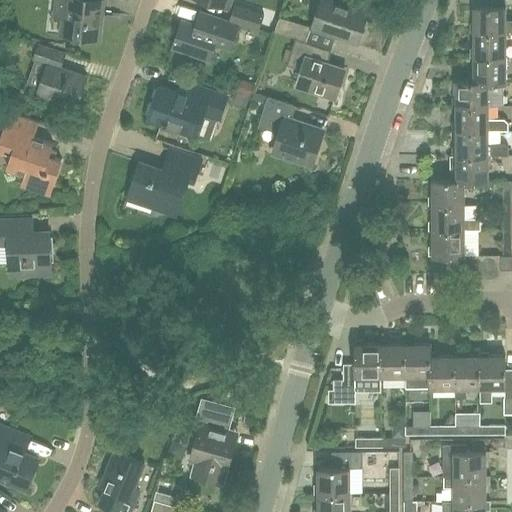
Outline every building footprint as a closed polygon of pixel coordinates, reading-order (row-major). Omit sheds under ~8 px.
[(103,0),(65,0),(62,35),(99,40),(103,0)] [(355,41),(366,9),(339,0),(325,0),(316,28),(355,41)] [(260,28),(265,14),(236,4),(231,18),(260,28)] [(475,31),(507,31),(511,31),(511,20),(507,21),(507,6),(475,6),(475,31)] [(239,24),(209,14),(200,11),(196,24),(182,20),(173,47),(211,59),(215,45),(230,50),(239,24)] [(281,17),(276,31),(296,38),(306,41),(311,26),(281,17)] [(507,56),(507,31),(475,31),(475,56),(507,56)] [(325,47),(306,41),(296,38),(292,51),(287,49),(284,60),(289,62),(288,64),(303,69),(298,85),(335,97),(345,68),(321,60),(325,47)] [(66,52),(40,44),(30,41),(28,49),(37,53),(35,58),(48,63),(38,93),(77,106),(87,76),(61,67),(66,52)] [(489,81),(503,81),(507,81),(507,56),(475,56),(475,80),(475,81),(489,80),(489,81)] [(503,94),(503,81),(489,81),(489,80),(475,81),(475,80),(457,80),(457,106),(489,106),(489,105),(503,106),(503,94)] [(220,119),(228,95),(200,86),(195,98),(160,87),(149,119),(197,135),(204,113),(220,119)] [(268,96),(254,92),(251,99),(266,103),(260,121),(282,128),(275,150),(313,162),(323,130),(292,120),(297,105),(268,96)] [(489,118),(489,106),(457,106),(457,130),(489,130),(509,130),(509,122),(505,118),(489,118)] [(49,194),(62,159),(49,154),(53,143),(34,136),(39,121),(11,112),(0,142),(0,151),(11,156),(7,168),(25,174),(22,185),(49,194)] [(457,155),(489,155),(509,155),(509,147),(505,143),(489,143),(489,130),(457,130),(457,155)] [(195,182),(202,160),(171,149),(164,169),(140,161),(128,198),(178,214),(189,180),(195,182)] [(465,180),(465,181),(489,180),(489,155),(457,155),(457,179),(457,180),(465,180)] [(465,205),(465,181),(465,180),(457,180),(457,179),(433,179),(433,205),(465,205)] [(502,205),(511,204),(511,181),(492,181),(492,194),(502,194),(502,205)] [(502,229),(511,229),(511,204),(502,205),(502,229)] [(433,230),(465,230),(474,230),(474,218),(465,218),(465,205),(433,205),(433,230)] [(10,275),(51,274),(50,232),(33,233),(33,218),(0,219),(0,244),(9,244),(10,275)] [(503,254),(511,254),(511,229),(502,229),(503,254)] [(465,254),(465,230),(433,230),(433,254),(465,254)] [(465,277),(478,277),(478,254),(465,254),(465,277)] [(478,277),(490,277),(490,254),(478,254),(478,277)] [(502,277),(501,268),(501,254),(490,254),(490,277),(502,277)] [(501,254),(501,268),(511,268),(511,254),(503,254),(501,254)] [(381,375),(382,375),(382,343),(357,344),(357,363),(344,363),(345,388),(329,390),(329,402),(356,402),(355,391),(381,391),(381,375)] [(382,375),(406,375),(406,343),(382,343),(382,375)] [(432,356),(432,343),(406,343),(406,375),(406,388),(431,388),(431,375),(432,375),(432,356)] [(455,398),(456,398),(456,356),(432,356),(432,375),(431,375),(431,388),(455,388),(455,398)] [(480,402),(481,402),(481,356),(456,356),(456,398),(466,398),(466,388),(480,388),(480,402)] [(481,356),(481,402),(492,402),(491,387),(505,387),(505,397),(511,397),(511,369),(507,369),(507,356),(481,356)] [(223,482),(234,444),(237,431),(202,421),(191,462),(196,463),(193,474),(223,482)] [(0,476),(26,487),(38,457),(25,452),(30,437),(15,432),(0,425),(0,476)] [(431,434),(431,425),(405,425),(406,434),(431,434)] [(456,434),(456,425),(431,425),(431,434),(456,434)] [(481,435),(481,425),(456,425),(456,434),(481,435)] [(481,425),(481,435),(506,435),(505,426),(481,425)] [(356,447),(382,446),(382,438),(356,438),(356,447)] [(406,438),(382,438),(382,446),(406,446),(406,438)] [(444,476),(487,476),(486,451),(467,451),(466,444),(443,444),(444,476)] [(125,511),(129,511),(139,489),(134,487),(144,462),(115,451),(105,476),(110,478),(100,502),(125,511)] [(319,493),(351,492),(351,468),(364,468),(364,451),(334,451),(334,468),(319,468),(319,493)] [(404,476),(413,476),(413,452),(403,451),(404,476)] [(389,492),(399,492),(399,468),(398,463),(390,463),(389,468),(389,492)] [(404,501),(413,501),(413,476),(404,476),(404,501)] [(442,501),(487,501),(487,476),(444,476),(444,477),(444,487),(455,487),(455,500),(442,500),(442,501)] [(319,511),(351,511),(351,492),(319,493),(319,511)] [(389,511),(399,511),(399,492),(389,492),(389,511)] [(179,511),(181,507),(154,500),(151,511),(179,511)] [(412,511),(413,501),(404,501),(403,511),(412,511)] [(486,511),(487,501),(442,501),(442,511),(486,511)]
